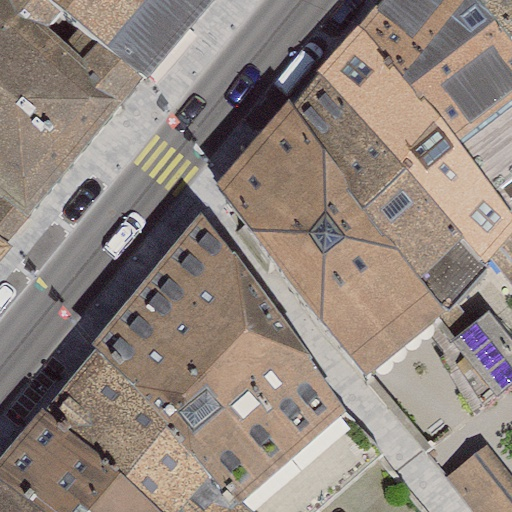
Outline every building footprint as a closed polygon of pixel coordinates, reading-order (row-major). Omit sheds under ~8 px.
[(0,0),(0,262),(127,107),(9,0),(0,0)] [(9,0),(127,107),(133,97),(212,0),(9,0)] [(511,17),(493,0),(395,0),(376,21),(298,105),(454,294),(493,265),(511,289),(511,17)] [(511,0),(493,0),(511,17),(511,0)] [(454,294),(298,105),(225,200),(436,462),(511,401),(511,325),(498,313),(471,339),(454,294)] [(259,511),(330,511),(380,464),(209,237),(101,379),(259,511)] [(259,511),(101,379),(19,488),(49,511),(259,511)] [(511,511),(511,481),(486,449),(448,479),(473,511),(511,511)] [(0,511),(49,511),(19,488),(0,511)]
